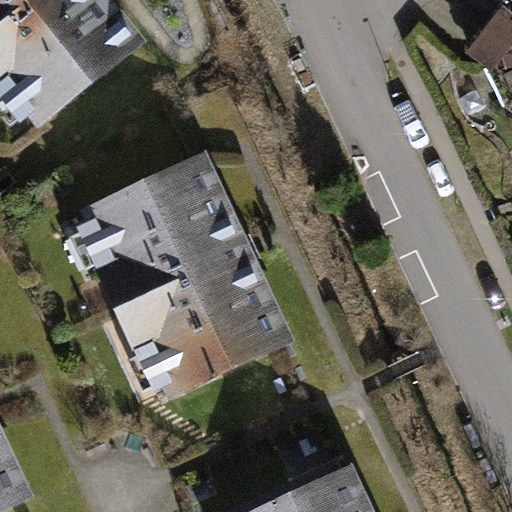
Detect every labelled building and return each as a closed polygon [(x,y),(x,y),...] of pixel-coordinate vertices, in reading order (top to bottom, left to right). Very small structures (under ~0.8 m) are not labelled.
[(102,0),(0,0),(0,113),(23,142),(140,46),(102,0)] [(511,39),(487,72),(505,109),(511,114),(511,39)] [(202,156),(65,218),(152,412),(289,350),(247,256),(202,156)] [(0,510),(27,498),(0,438),(0,510)] [(366,511),(344,469),(256,511),(366,511)]
